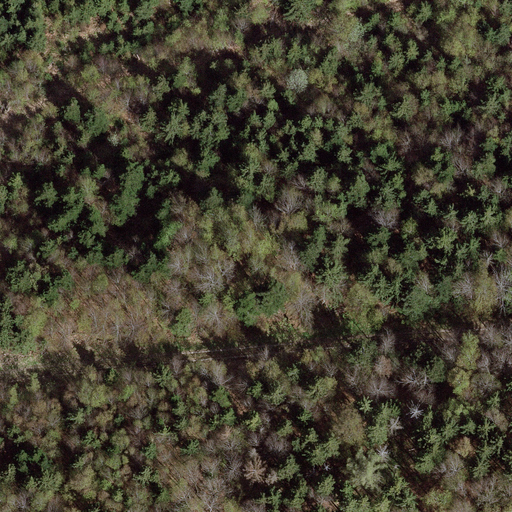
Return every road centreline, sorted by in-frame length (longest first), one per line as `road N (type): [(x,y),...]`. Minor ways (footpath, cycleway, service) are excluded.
road 1 (track): [(511,331),(280,343),(0,373)]
road 2 (track): [(0,128),(134,75),(411,0)]
road 3 (track): [(280,343),(511,434)]
